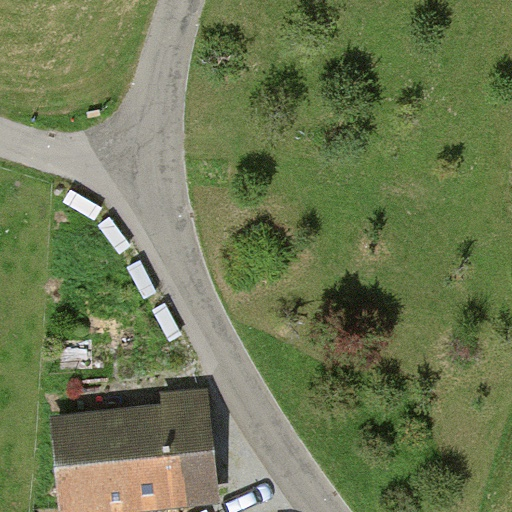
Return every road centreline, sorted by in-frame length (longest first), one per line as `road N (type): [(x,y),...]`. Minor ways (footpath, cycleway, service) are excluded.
road 1 (unclassified): [(325,511),(195,305),(150,177),(167,53),(184,0)]
road 2 (track): [(150,177),(0,137)]
